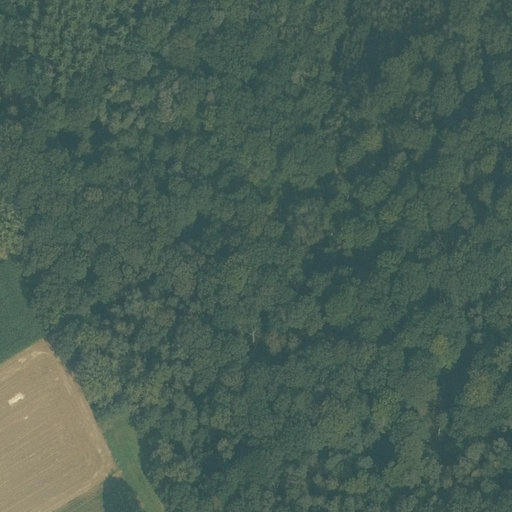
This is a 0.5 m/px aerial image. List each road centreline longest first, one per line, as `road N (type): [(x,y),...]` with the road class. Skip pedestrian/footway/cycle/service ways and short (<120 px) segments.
road 1 (track): [(511,410),(201,0)]
road 2 (track): [(316,152),(187,237),(116,328),(121,346),(154,361),(159,384),(144,418),(158,451),(184,444),(174,414)]
road 3 (track): [(316,152),(352,0)]
road 4 (track): [(205,5),(83,96)]
